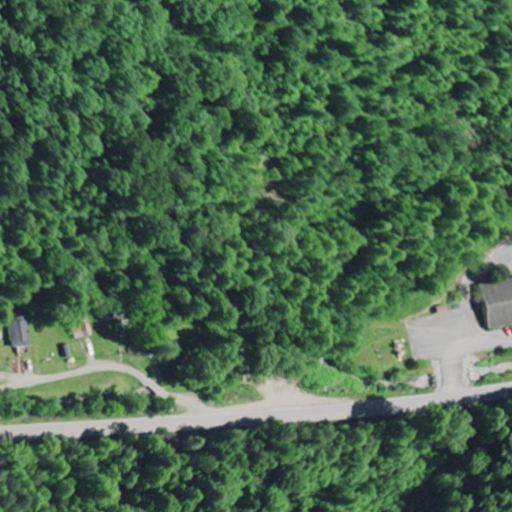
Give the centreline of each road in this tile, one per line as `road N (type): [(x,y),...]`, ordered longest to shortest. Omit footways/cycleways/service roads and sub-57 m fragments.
road 1 (secondary): [(0,433),(284,416),(511,390)]
road 2 (residential): [(199,422),(194,405),(126,367),(0,389)]
